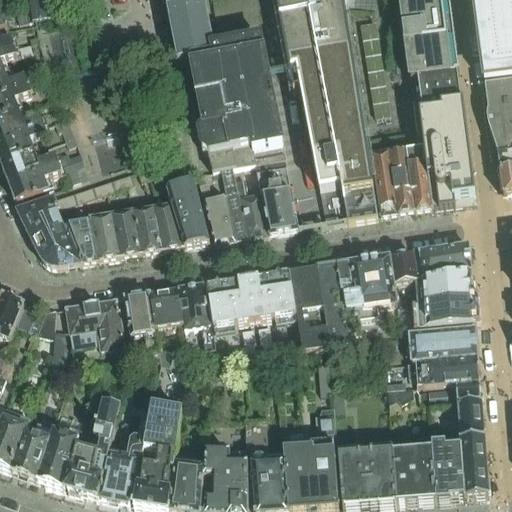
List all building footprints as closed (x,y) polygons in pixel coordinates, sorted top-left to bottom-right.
[(27,0),(27,1),(26,1),(30,27),(53,23),(49,0),(27,0)] [(274,0),(294,101),(301,99),(319,195),(320,195),(320,199),(327,197),(333,228),(347,226),(348,230),(378,225),(370,178),(344,13),(337,14),(337,4),(337,0),(274,0)] [(399,0),(411,86),(417,85),(421,113),(413,114),(414,120),(462,113),(457,80),(459,80),(448,0),(399,0)] [(511,0),(479,0),(485,42),(511,38),(511,0)] [(213,178),(221,177),(227,204),(236,248),(248,246),(235,187),(233,175),(256,172),(285,166),(261,45),(213,54),(204,8),(172,15),(171,12),(167,13),(168,16),(167,16),(178,69),(190,66),(204,134),(199,142),(202,157),(210,162),(213,178)] [(19,29),(29,28),(27,13),(17,15),(19,29)] [(511,38),(485,42),(491,87),(504,85),(511,83),(511,38)] [(0,48),(0,59),(18,53),(16,44),(11,45),(0,48)] [(21,63),(18,53),(0,59),(0,78),(4,77),(1,69),(17,65),(17,64),(21,63)] [(0,102),(33,91),(29,82),(8,89),(4,77),(0,78),(0,102)] [(55,96),(48,77),(39,80),(46,99),(55,96)] [(511,89),(485,92),(492,150),(498,149),(499,161),(511,159),(511,89)] [(36,101),(33,91),(0,102),(0,124),(19,117),(16,108),(32,103),(32,102),(36,101)] [(63,117),(59,105),(50,108),(55,121),(63,117)] [(476,210),(475,205),(468,151),(463,113),(462,113),(414,120),(417,146),(422,146),(423,153),(422,154),(432,217),(476,210)] [(23,129),(19,117),(0,124),(0,146),(47,131),(44,122),(23,129)] [(75,150),(66,125),(53,130),(56,139),(61,137),(66,153),(75,150)] [(51,141),(47,131),(0,146),(0,166),(2,167),(2,169),(34,157),(30,148),(47,142),(51,141)] [(415,219),(432,217),(422,154),(405,156),(415,219)] [(405,156),(389,159),(399,221),(415,219),(405,156)] [(38,169),(34,157),(2,169),(3,171),(1,174),(4,180),(7,181),(10,189),(63,171),(60,162),(55,164),(55,163),(38,169)] [(68,159),(60,162),(63,171),(81,165),(79,158),(69,161),(68,159)] [(389,159),(371,161),(372,172),(381,225),(399,222),(399,221),(389,159)] [(497,162),(500,180),(511,178),(511,159),(499,161),(497,162)] [(66,181),(69,192),(89,185),(81,165),(63,171),(10,189),(12,196),(11,200),(14,206),(17,207),(17,209),(49,199),(45,187),(61,182),(66,181)] [(261,200),(270,242),(299,238),(292,198),(291,198),(287,174),(285,166),(256,172),(257,180),(261,200)] [(147,176),(138,178),(141,188),(150,186),(147,176)] [(509,202),(511,201),(511,178),(500,180),(502,197),(509,202)] [(131,180),(64,202),(67,213),(134,191),(131,180)] [(235,187),(248,246),(270,242),(261,200),(247,203),(245,186),(235,187)] [(208,189),(199,191),(204,209),(214,251),(236,248),(227,204),(212,207),(208,189)] [(167,198),(171,212),(185,256),(210,252),(196,190),(167,198)] [(55,275),(57,275),(59,275),(82,272),(70,241),(67,242),(64,232),(62,232),(57,219),(60,219),(59,215),(67,213),(64,202),(17,218),(41,265),(42,265),(43,267),(44,269),(45,271),(47,272),(49,274),(51,274),(53,275),(55,275)] [(171,212),(156,214),(163,259),(185,256),(171,212)] [(156,214),(135,218),(142,262),(163,259),(156,214)] [(90,217),(91,224),(100,269),(121,266),(114,221),(100,223),(99,216),(90,217)] [(142,262),(135,218),(114,221),(121,266),(142,262)] [(70,241),(82,272),(100,269),(91,224),(64,228),(70,241)] [(420,259),(424,287),(471,279),(469,252),(450,255),(450,254),(436,256),(436,257),(420,259)] [(389,264),(395,313),(398,313),(395,293),(414,290),(417,288),(413,260),(389,264)] [(395,313),(389,264),(350,270),(350,269),(343,270),(352,333),(358,333),(358,338),(361,339),(359,327),(379,325),(378,314),(390,313),(390,314),(395,313)] [(324,333),(327,356),(356,352),(355,341),(361,340),(361,339),(358,338),(358,333),(352,333),(343,270),(337,271),(337,272),(317,275),(322,314),(316,315),(319,333),(324,333)] [(322,314),(317,275),(290,279),(290,280),(298,330),(299,344),(302,359),(327,356),(324,333),(319,333),(316,315),(322,314)] [(471,279),(424,287),(417,288),(414,290),(417,312),(473,305),(471,279)] [(298,330),(290,280),(247,286),(255,329),(275,326),(276,333),(298,330)] [(207,293),(213,334),(214,343),(236,340),(235,332),(255,329),(247,286),(207,293)] [(217,363),(214,343),(213,334),(206,293),(178,297),(183,333),(185,338),(201,336),(204,354),(186,357),(188,368),(217,363)] [(183,333),(178,297),(150,302),(157,349),(182,346),(180,334),(183,333)] [(3,301),(0,306),(0,343),(9,348),(16,332),(24,311),(20,309),(20,308),(7,303),(3,301)] [(159,359),(157,349),(150,302),(126,306),(131,345),(144,343),(147,361),(159,359)] [(419,336),(475,331),(473,305),(417,312),(419,336)] [(126,355),(118,306),(115,307),(69,314),(66,314),(67,316),(72,356),(99,352),(100,359),(126,355)] [(24,311),(16,332),(30,338),(38,316),(24,311)] [(46,318),(38,341),(54,345),(56,317),(46,318)] [(286,361),(284,346),(271,348),(269,333),(259,334),(261,355),(256,356),(253,335),(242,337),(244,352),(233,354),(235,365),(286,361)] [(478,365),(476,337),(408,341),(410,371),(415,371),(478,365)] [(299,344),(284,346),(286,361),(302,359),(299,344)] [(478,365),(415,371),(417,394),(422,394),(480,389),(478,365)] [(321,403),(332,402),(329,373),(318,374),(321,403)] [(345,418),(342,389),(332,390),(335,419),(345,418)] [(430,409),(481,405),(480,393),(456,394),(419,398),(420,408),(430,407),(430,409)] [(414,398),(389,399),(390,414),(399,409),(402,414),(415,407),(414,398)] [(460,454),(464,508),(489,506),(485,459),(486,459),(484,439),(481,405),(430,409),(430,410),(456,408),(460,454)] [(141,472),(134,511),(170,511),(176,463),(182,418),(178,417),(175,414),(176,410),(157,406),(156,410),(152,412),(146,446),(141,472)] [(77,454),(64,498),(98,508),(110,457),(112,450),(121,412),(102,408),(94,445),(92,458),(77,454)] [(284,461),(288,511),(338,511),(334,448),(336,445),(334,422),(333,414),(324,415),(320,423),(315,424),(316,441),(303,442),(304,446),(283,447),(284,461)] [(31,425),(7,416),(0,432),(0,475),(11,480),(29,430),(31,425)] [(60,419),(55,436),(37,489),(64,498),(77,454),(79,445),(78,444),(84,426),(60,419)] [(288,511),(284,461),(268,462),(267,427),(245,428),(246,463),(252,463),(255,511),(288,511)] [(11,480),(37,489),(55,436),(37,430),(36,432),(29,430),(11,480)] [(112,450),(110,457),(98,508),(121,511),(130,511),(139,472),(141,472),(146,446),(134,444),(130,447),(129,453),(112,450)] [(432,457),(437,510),(464,508),(460,454),(446,456),(446,451),(432,452),(432,457)] [(205,457),(205,466),(204,474),(204,485),(211,485),(211,504),(205,504),(204,511),(248,511),(248,468),(230,468),(231,457),(205,457)] [(432,457),(393,460),(396,511),(410,511),(437,510),(432,457)] [(396,511),(393,460),(393,458),(338,463),(342,511),(396,511)] [(201,511),(204,485),(204,474),(205,466),(176,463),(170,511),(201,511)]
